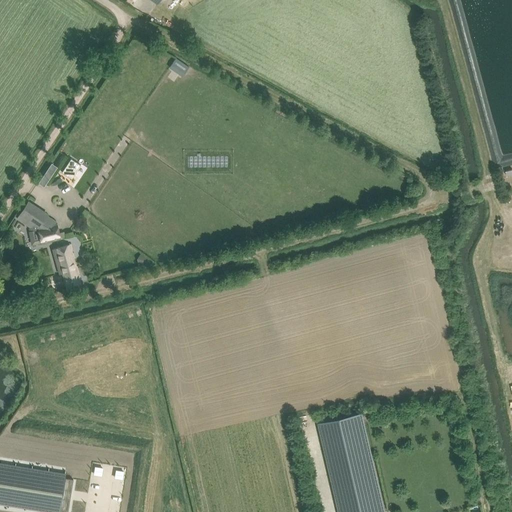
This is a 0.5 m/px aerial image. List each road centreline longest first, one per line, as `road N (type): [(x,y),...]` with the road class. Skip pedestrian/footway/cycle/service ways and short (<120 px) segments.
road 1 (track): [(88,292),(443,198)]
road 2 (track): [(130,17),(433,183),(443,198)]
road 3 (track): [(130,17),(0,216)]
